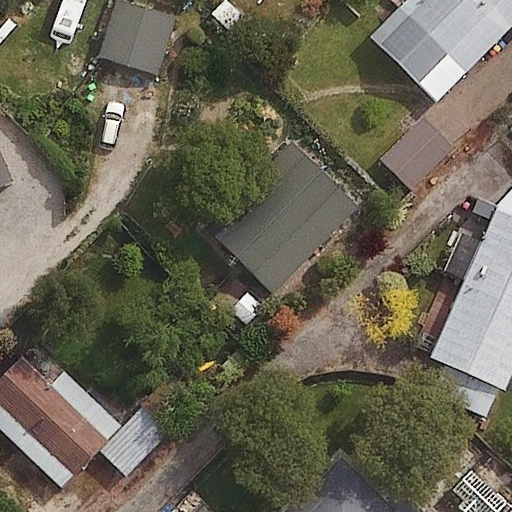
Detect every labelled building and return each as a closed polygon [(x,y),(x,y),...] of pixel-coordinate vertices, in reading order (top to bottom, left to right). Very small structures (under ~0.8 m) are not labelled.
[(511,0),(411,0),(369,44),(435,107),(511,28),(511,0)] [(175,23),(110,5),(94,62),(158,81),(175,23)] [(431,118),(385,160),(414,191),(459,149),(431,118)] [(286,155),(206,237),(273,302),(353,219),(286,155)] [(511,189),(493,204),(426,368),(505,400),(511,382),(511,189)] [(21,363),(0,384),(0,432),(60,492),(105,446),(21,363)] [(411,511),(348,450),(287,511),(411,511)]
